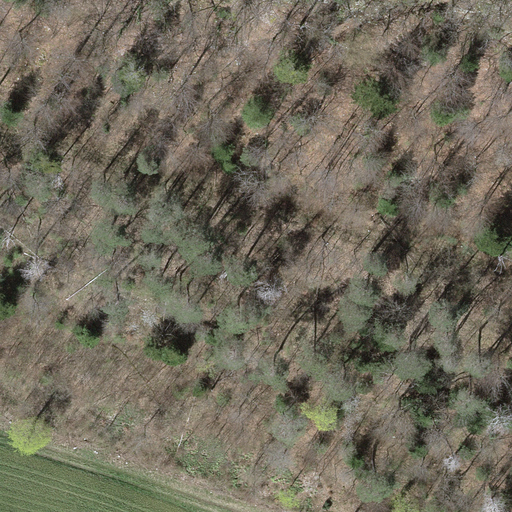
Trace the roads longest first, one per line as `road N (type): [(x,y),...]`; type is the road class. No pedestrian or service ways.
road 1 (track): [(511,269),(302,219),(0,116)]
road 2 (track): [(0,437),(222,511)]
